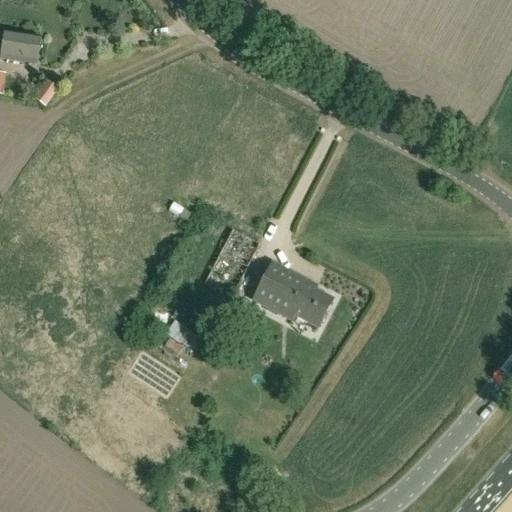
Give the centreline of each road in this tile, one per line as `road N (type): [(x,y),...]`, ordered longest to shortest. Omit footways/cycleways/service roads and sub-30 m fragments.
road 1 (unclassified): [(511,212),(204,30),(178,0)]
road 2 (unclassified): [(382,511),(511,368)]
